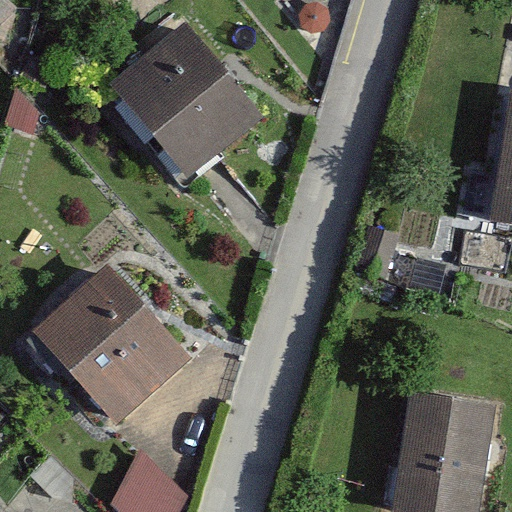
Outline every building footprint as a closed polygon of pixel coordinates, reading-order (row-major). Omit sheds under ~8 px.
[(182,27),(113,84),(187,175),(204,162),(257,119),(182,27)] [(27,56),(17,86),(39,115),(53,66),(27,56)] [(32,137),(39,115),(17,86),(4,129),(32,137)] [(511,96),(492,225),(511,228),(511,96)] [(385,282),(398,236),(367,227),(354,273),(385,282)] [(447,306),(453,271),(406,263),(402,288),(447,306)] [(104,270),(33,336),(66,370),(77,359),(128,413),(186,358),(104,270)] [(476,511),(489,409),(409,400),(395,511),(476,511)] [(165,475),(140,450),(110,510),(111,511),(180,511),(188,499),(165,475)]
